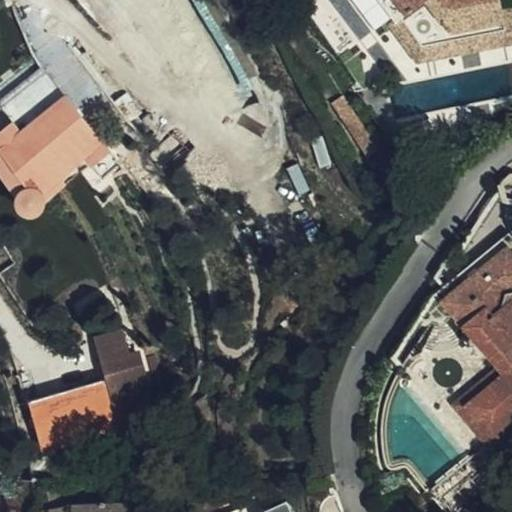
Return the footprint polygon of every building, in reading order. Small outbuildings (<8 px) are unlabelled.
[(376,0),(394,25),(402,19),(430,61),(459,56),(457,26),(455,0),(376,0)] [(455,0),(457,26),(459,56),(511,48),(511,27),(500,29),(497,8),(495,0),(455,0)] [(500,29),(511,27),(511,7),(497,8),(500,29)] [(204,46),(179,9),(149,29),(196,95),(228,72),(209,43),(204,46)] [(90,120),(78,104),(69,94),(64,97),(47,77),(8,107),(16,119),(0,131),(0,164),(21,194),(21,200),(22,204),(28,210),(35,212),(41,209),(46,204),(48,199),(46,191),(88,154),(106,176),(123,162),(90,120)] [(91,95),(78,104),(90,120),(102,111),(91,95)] [(446,299),(500,366),(506,373),(469,404),(493,433),(511,417),(511,292),(510,293),(511,291),(511,250),(509,247),(446,299)] [(98,337),(106,361),(137,351),(129,327),(98,337)] [(51,452),(103,436),(120,431),(127,429),(119,403),(155,392),(142,350),(137,351),(106,361),(111,379),(35,401),(51,452)] [(506,373),(500,366),(456,402),(490,443),(511,424),(511,417),(493,433),(469,404),(506,373)] [(120,431),(103,436),(107,448),(118,445),(120,448),(125,446),(120,431)] [(70,511),(134,511),(134,500),(71,504),(70,511)] [(291,511),(287,501),(263,511),(291,511)]
